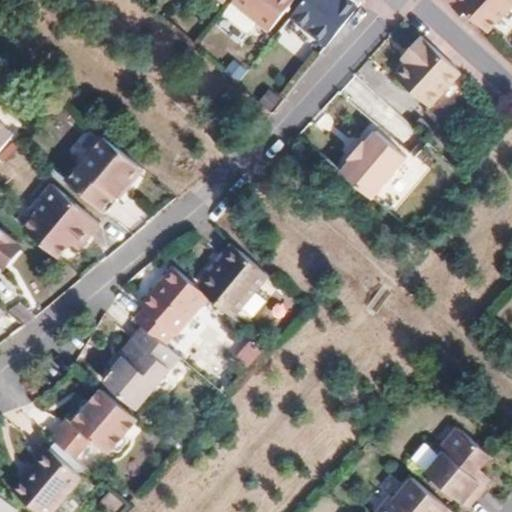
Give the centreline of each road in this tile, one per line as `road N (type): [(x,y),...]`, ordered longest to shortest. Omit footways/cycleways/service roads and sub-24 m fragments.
road 1 (residential): [(394,0),(249,168),(0,372)]
road 2 (track): [(511,195),(390,288),(191,511)]
road 3 (track): [(22,0),(89,59),(249,168)]
road 4 (residential): [(419,0),(511,95)]
